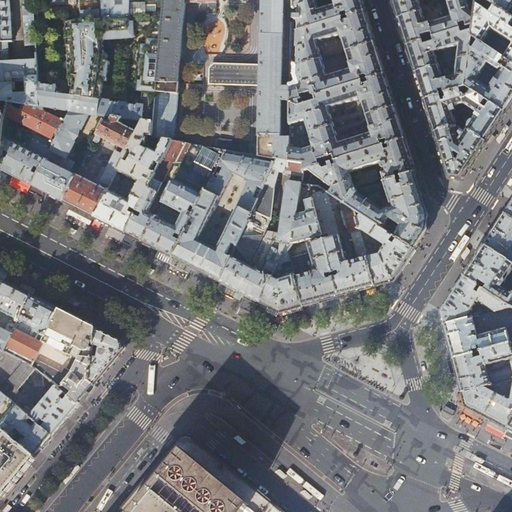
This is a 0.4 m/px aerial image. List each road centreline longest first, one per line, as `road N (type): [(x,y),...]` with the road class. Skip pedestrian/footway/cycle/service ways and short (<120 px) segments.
road 1 (secondary): [(100,511),(183,423),(202,428),(302,511)]
road 2 (secondary): [(256,362),(162,387),(61,511)]
road 3 (residential): [(156,310),(144,354),(14,511)]
road 4 (residential): [(471,214),(436,183),(378,0)]
road 5 (secondary): [(256,362),(280,421),(359,488),(374,511)]
road 6 (primary): [(256,362),(418,443)]
road 7 (primary): [(0,231),(156,310)]
road 8 (secondary): [(400,323),(256,362)]
road 9 (secondary): [(471,214),(400,323)]
road 10 (secondary): [(418,443),(417,393),(400,323)]
